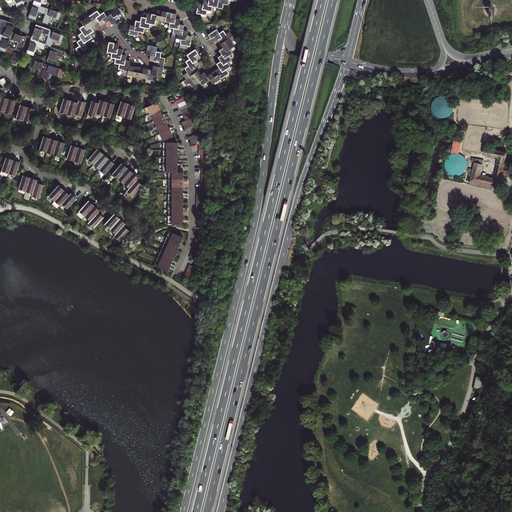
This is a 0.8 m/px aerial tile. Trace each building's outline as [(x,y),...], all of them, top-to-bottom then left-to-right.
[(217,6),(218,0),(203,0),(203,3),(201,2),(198,2),(197,12),(201,13),(206,14),(207,9),(212,10),(213,5),(217,6)] [(495,8),(495,6),(495,5),(495,4),(494,3),(493,2),(492,1),(491,1),(489,1),(488,2),(486,3),(486,5),(486,7),(486,8),(488,10),(489,11),(490,11),(491,11),(492,10),(493,10),(494,9),(495,8)] [(40,5),(33,2),(28,17),(35,19),(38,10),(45,13),(47,7),(40,5)] [(118,6),(110,12),(116,20),(120,17),(124,15),(118,6)] [(61,12),(47,7),(45,13),(42,21),(48,23),(50,16),(59,19),(61,12)] [(116,20),(110,12),(106,15),(104,11),(100,13),(97,9),(81,20),(84,24),(80,27),(82,31),(78,33),(81,37),(77,40),(80,44),(76,47),(81,55),(85,53),(89,50),(87,45),(89,44),(91,43),(88,39),(90,38),(92,36),(89,32),(91,31),(93,30),(90,25),(92,24),(96,21),(98,20),(101,24),(103,23),(105,22),(108,26),(111,23),(116,20)] [(155,23),(156,18),(169,21),(169,26),(173,27),(178,28),(179,23),(180,18),(178,18),(175,17),(176,12),(171,12),(161,10),(157,9),(157,14),(150,12),(147,12),(146,16),(144,16),(141,15),(141,20),(138,20),(136,19),(135,24),(134,29),(139,30),(144,31),(144,26),(149,27),(150,22),(155,23)] [(15,22),(2,17),(1,17),(0,20),(0,33),(10,37),(12,31),(15,22)] [(36,23),(31,37),(45,42),(50,29),(51,28),(36,23)] [(132,24),(130,23),(128,33),(138,35),(139,30),(134,29),(135,24),(132,24)] [(173,27),(173,32),(177,33),(182,33),(183,28),(184,24),(182,23),(179,23),(178,28),(173,27)] [(186,29),(183,28),(182,33),(177,33),(177,37),(181,38),(180,43),(190,45),(192,35),(190,35),(187,34),(188,29),(186,29)] [(217,39),(222,36),(219,32),(216,28),(210,32),(208,33),(213,41),(217,39)] [(64,34),(50,29),(45,42),(45,43),(51,45),(53,38),(61,41),(64,34)] [(219,32),(222,36),(217,39),(220,43),(228,37),(233,34),(230,30),(226,33),(223,29),(219,32)] [(26,36),(12,31),(10,37),(7,45),(21,50),(26,36)] [(0,33),(0,39),(1,40),(0,43),(0,49),(5,51),(7,45),(10,37),(0,33)] [(45,42),(31,37),(26,52),(33,54),(36,45),(44,48),(45,43),(45,42)] [(228,37),(220,43),(223,46),(225,50),(230,47),(234,45),(228,37)] [(117,52),(118,47),(118,43),(114,42),(109,41),(107,50),(112,51),(117,52)] [(157,45),(148,43),(146,53),(148,53),(150,54),(155,55),(156,50),(157,45)] [(7,45),(5,51),(12,53),(9,62),(16,64),(21,50),(7,45)] [(66,51),(52,46),(47,60),(54,63),(57,54),(64,56),(66,51)] [(223,46),(219,49),(222,53),(225,57),(228,55),(233,52),(230,47),(225,50),(223,46)] [(146,77),(147,67),(143,67),(135,65),(129,64),(130,60),(128,59),(125,59),(126,54),(124,54),(121,53),(122,48),(120,48),(118,47),(117,52),(112,51),(111,56),(116,57),(115,61),(120,62),(119,67),(123,68),(122,73),(146,77)] [(193,50),(187,54),(190,58),(186,60),(189,64),(185,67),(187,71),(183,74),(186,77),(198,69),(197,67),(195,65),(200,63),(199,61),(197,59),(201,56),(200,55),(199,53),(195,48),(193,50)] [(161,51),(156,50),(155,55),(150,54),(149,58),(152,59),(155,59),(154,63),(153,67),(153,68),(152,74),(157,74),(161,75),(165,56),(160,55),(161,51)] [(208,75),(210,79),(213,83),(229,72),(226,68),(230,65),(227,61),(231,58),(228,55),(225,57),(222,53),(220,54),(218,56),(221,60),(218,61),(217,63),(219,66),(217,68),(211,72),(208,75)] [(42,77),(46,63),(32,58),(30,64),(29,65),(38,68),(36,75),(42,77)] [(42,77),(41,81),(45,82),(49,72),(58,75),(58,73),(61,74),(62,70),(59,70),(60,68),(46,63),(42,77)] [(150,68),(147,67),(146,77),(156,79),(157,74),(152,74),(153,68),(150,68)] [(198,69),(186,77),(184,79),(186,82),(187,82),(190,81),(194,86),(193,89),(200,90),(195,83),(199,80),(203,77),(201,73),(198,69)] [(202,84),(210,79),(208,75),(205,71),(201,73),(203,77),(199,80),(202,84)] [(1,95),(0,99),(0,109),(5,111),(9,97),(1,95)] [(455,110),(455,107),(455,105),(454,103),(453,101),(452,99),(450,98),(448,97),(446,96),(444,96),(441,96),(439,97),(437,98),(435,99),(434,101),(433,103),(432,105),(432,107),(432,109),(433,111),(434,113),(435,115),(437,117),(439,118),(441,118),(443,119),(446,118),(448,118),(450,117),(451,115),(453,114),(454,112),(455,110)] [(16,100),(9,97),(5,111),(12,114),(16,100)] [(63,97),(59,110),(67,113),(71,99),(63,97)] [(78,101),(75,112),(82,114),(86,101),(78,98),(77,101),(78,101)] [(100,102),(97,112),(103,114),(108,101),(100,98),(99,102),(100,102)] [(77,101),(71,99),(67,113),(74,115),(75,112),(78,101),(77,101)] [(92,99),(88,113),(95,116),(97,112),(100,102),(99,102),(92,99)] [(121,99),(117,114),(124,116),(129,102),(121,99)] [(147,114),(160,108),(159,105),(157,100),(154,102),(144,107),(147,114)] [(115,103),(108,101),(103,114),(110,116),(115,103)] [(129,102),(124,116),(131,118),(136,104),(129,102)] [(16,117),(24,119),(28,106),(20,103),(16,117)] [(35,108),(28,106),(24,119),(30,122),(35,108)] [(160,108),(147,114),(150,121),(164,114),(163,113),(161,109),(160,108)] [(164,114),(150,121),(153,128),(167,121),(166,120),(164,115),(164,114)] [(168,123),(167,121),(153,128),(157,135),(170,128),(169,127),(168,123)] [(170,128),(157,135),(160,141),(173,135),(172,132),(171,129),(170,128)] [(47,151),(51,137),(43,135),(39,148),(47,151)] [(58,140),(51,137),(47,151),(54,153),(58,140)] [(460,140),(454,139),(452,151),(458,152),(460,140)] [(58,140),(54,153),(61,155),(65,142),(58,140)] [(79,146),(71,144),(67,157),(74,160),(79,146)] [(79,146),(74,160),(81,162),(86,148),(79,146)] [(494,173),(505,175),(506,169),(502,168),(506,152),(484,146),(483,152),(497,156),(494,173)] [(88,158),(94,163),(103,152),(97,147),(88,158)] [(103,152),(94,163),(99,168),(109,157),(103,152)] [(467,168),(468,164),(468,160),(466,157),(463,154),(460,153),(456,152),(452,153),(449,155),(447,158),(445,162),(445,165),(446,169),(448,172),(452,174),(455,175),(459,175),(463,174),(465,171),(467,168)] [(1,170),(8,172),(13,158),(6,156),(1,170)] [(115,162),(109,157),(99,168),(105,173),(115,162)] [(16,175),(20,161),(13,158),(8,172),(16,175)] [(128,167),(122,162),(112,173),(118,178),(128,167)] [(491,185),(493,177),(480,174),(482,163),(474,162),(470,180),(491,185)] [(128,167),(118,178),(124,183),(133,172),(128,167)] [(124,183),(129,187),(137,179),(139,177),(133,172),(124,183)] [(23,174),(23,175),(19,188),(25,190),(30,176),(23,174)] [(33,193),(37,181),(37,179),(30,176),(25,190),(33,193)] [(137,179),(129,187),(127,190),(133,195),(143,184),(137,179)] [(44,183),(37,181),(33,193),(32,195),(39,197),(44,183)] [(58,184),(49,194),(54,200),(64,189),(58,184)] [(64,189),(54,200),(60,204),(62,202),(69,194),(64,189)] [(68,208),(77,197),(71,192),(69,194),(62,202),(68,208)] [(89,199),(79,209),(85,215),(95,204),(89,199)] [(95,204),(85,215),(90,219),(98,210),(98,211),(100,209),(95,204)] [(94,226),(104,216),(98,211),(98,210),(90,219),(88,221),(94,226)] [(105,223),(111,228),(120,217),(114,212),(105,223)] [(124,224),(126,222),(120,217),(111,228),(116,232),(124,224)] [(116,232),(114,234),(120,240),(130,229),(124,224),(116,232)] [(169,230),(166,237),(180,243),(182,239),(183,236),(179,234),(169,230)] [(180,243),(166,237),(163,243),(177,250),(177,249),(178,248),(179,245),(180,243)] [(177,250),(163,243),(160,250),(174,257),(175,254),(176,251),(177,250)] [(157,257),(171,263),(171,262),(172,260),(174,257),(160,250),(157,257)] [(154,264),(168,270),(169,268),(170,264),(171,263),(157,257),(154,264)] [(418,335),(432,336),(433,323),(419,321),(418,335)] [(434,348),(450,350),(450,344),(435,342),(434,348)] [(482,377),(476,376),(473,388),(484,390),(484,393),(489,394),(491,383),(481,381),(482,377)]
